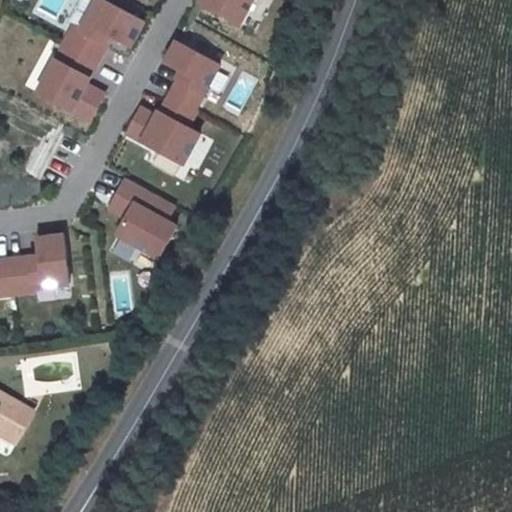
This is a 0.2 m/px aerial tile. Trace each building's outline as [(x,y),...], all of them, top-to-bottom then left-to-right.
[(75,27),(65,45),(97,63),(107,44),(105,43),(110,34),(131,45),(143,22),(103,0),(98,0),(81,31),(75,27)] [(202,0),(201,3),(241,24),(253,0),(202,0)] [(221,64),(177,40),(165,61),(182,71),(178,77),(180,78),(170,96),(196,110),(221,64)] [(97,63),(65,45),(39,93),(90,121),(104,95),(85,85),(97,63)] [(239,113),(254,78),(241,73),(226,107),(239,113)] [(196,110),(170,96),(162,112),(159,111),(156,116),(142,109),(129,133),(184,162),(200,133),(189,127),(198,110),(196,110)] [(175,206),(126,179),(110,209),(128,219),(119,234),(162,257),(178,227),(166,221),(175,206)] [(11,260),(15,294),(36,292),(35,287),(70,283),(64,236),(38,239),(40,257),(11,260)] [(0,296),(15,294),(11,260),(0,261),(0,296)] [(27,424),(0,407),(0,446),(10,452),(27,424)]
